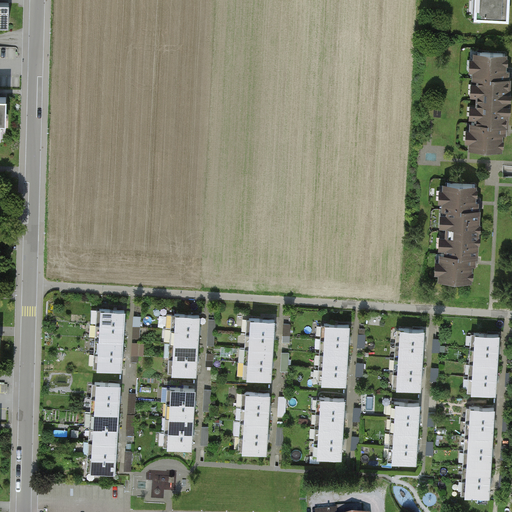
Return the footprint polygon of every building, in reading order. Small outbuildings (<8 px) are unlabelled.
[(506,0),(472,0),(472,20),(505,22),(506,0)] [(474,79),(473,103),(508,104),(509,80),(504,80),(504,73),(505,55),(471,54),(471,79),(474,79)] [(508,104),(473,103),(472,127),(468,127),(468,153),(500,154),(501,131),(501,128),(507,128),(508,104)] [(442,210),(441,234),(476,235),(477,211),(472,211),(472,203),(473,186),(439,185),(439,209),(442,210)] [(476,235),(441,234),(441,258),(437,258),(436,283),(469,284),(469,262),(469,259),(475,259),(476,235)] [(124,310),(98,308),(94,370),(120,371),(121,363),(121,348),(122,332),(123,317),(124,310)] [(199,315),(172,313),(169,374),(195,375),(196,368),(197,353),(198,338),(199,324),(199,315)] [(274,320),(247,318),(243,379),(270,380),(270,372),(271,357),(272,343),(273,327),(274,320)] [(348,325),(322,323),(318,384),(345,385),(345,378),(346,363),(347,348),(348,333),(348,325)] [(423,330),(397,328),(393,388),(419,390),(420,382),(421,367),(422,352),(423,339),(423,330)] [(499,334),(471,332),(468,393),(495,394),(496,387),(496,372),(497,357),(498,343),(499,334)] [(119,384),(95,383),(90,470),(114,471),(115,464),(115,450),(116,435),(117,420),(118,407),(119,392),(119,384)] [(194,389),(167,387),(163,447),(190,449),(191,441),(191,426),(192,412),(193,397),(194,389)] [(269,393),(242,392),(239,452),(266,454),(266,447),(267,431),(268,417),(269,401),(269,393)] [(343,398),(317,397),(314,456),(340,458),(340,450),(341,435),(342,421),(343,407),(343,398)] [(418,402),(392,400),(388,461),(415,463),(415,455),(416,441),(417,425),(418,410),(418,402)] [(494,407),(467,406),(462,496),(488,497),(489,490),(490,475),(491,460),(492,445),(493,431),(493,416),(494,407)]
